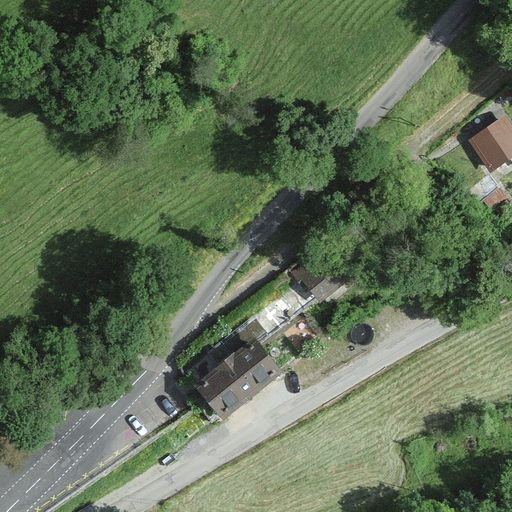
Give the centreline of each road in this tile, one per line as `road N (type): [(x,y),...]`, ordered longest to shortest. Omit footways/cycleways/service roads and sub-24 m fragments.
road 1 (unclassified): [(472,0),(252,235),(74,444)]
road 2 (track): [(126,511),(511,284)]
